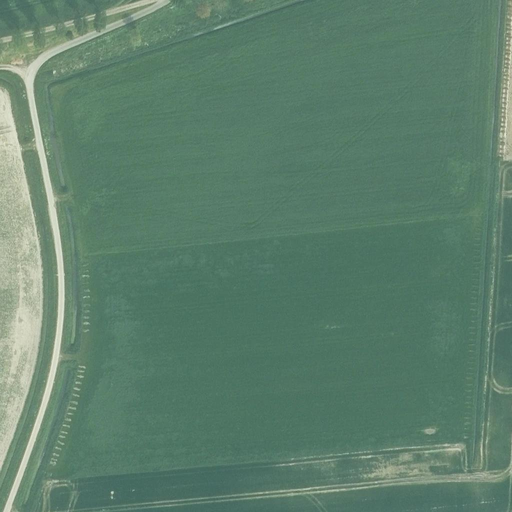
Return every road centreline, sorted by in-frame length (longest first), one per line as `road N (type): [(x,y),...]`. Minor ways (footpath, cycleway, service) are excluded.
road 1 (unclassified): [(5,511),(58,344),(59,258),(29,75),(44,56),(166,0)]
road 2 (track): [(0,39),(146,0)]
